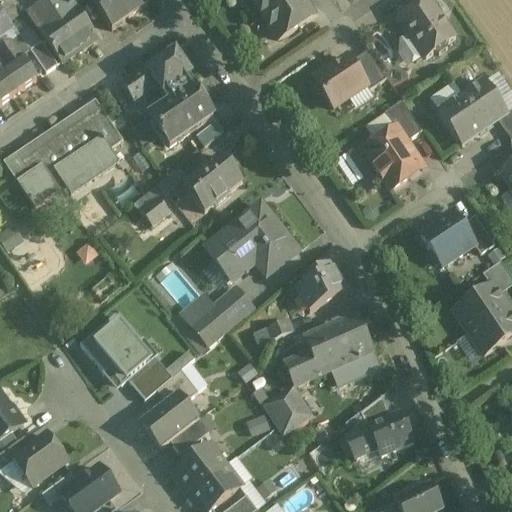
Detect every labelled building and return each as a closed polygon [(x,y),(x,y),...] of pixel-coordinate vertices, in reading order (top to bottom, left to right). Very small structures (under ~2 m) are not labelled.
[(0,0),(0,8),(5,16),(17,7),(12,0),(0,0)] [(95,43),(65,0),(51,0),(45,5),(78,55),(95,43)] [(128,21),(114,0),(89,0),(111,33),(128,21)] [(146,9),(139,0),(114,0),(128,21),(146,9)] [(247,0),(262,20),(291,0),(247,0)] [(300,0),(291,0),(262,20),(278,44),(314,19),(300,0)] [(404,0),(413,12),(428,2),(429,3),(433,0),(404,0)] [(413,12),(405,18),(399,17),(397,28),(403,29),(425,62),(433,57),(438,58),(447,53),(447,47),(455,42),(429,3),(428,2),(413,12)] [(78,55),(45,5),(27,17),(61,66),(78,55)] [(29,54),(20,39),(11,44),(22,60),(30,54),(29,54)] [(22,60),(11,44),(0,52),(0,61),(6,70),(2,73),(17,96),(17,97),(37,83),(22,60)] [(42,46),(41,47),(40,46),(29,54),(30,54),(45,77),(57,69),(42,46)] [(386,83),(367,55),(351,66),(367,90),(366,91),(369,95),(386,83)] [(175,56),(153,71),(151,67),(132,80),(144,99),(157,90),(162,98),(186,82),(190,79),(175,56)] [(347,61),(313,84),(315,85),(314,91),(317,96),(322,97),(333,113),(366,91),(367,90),(351,66),(347,61)] [(0,73),(0,107),(17,96),(2,73),(0,73)] [(144,99),(132,80),(121,87),(133,106),(144,99)] [(186,82),(162,98),(169,108),(149,122),(169,150),(212,121),(186,82)] [(507,117),(484,85),(461,101),(484,134),(497,125),(507,118),(507,117)] [(461,101),(438,116),(461,149),(484,134),(461,101)] [(95,104),(3,166),(34,212),(59,195),(57,192),(63,188),(71,200),(119,167),(110,154),(122,145),(95,104)] [(421,135),(401,105),(384,116),(395,133),(396,133),(405,146),(421,135)] [(511,113),(507,117),(507,118),(497,125),(510,144),(511,143),(511,113)] [(215,126),(196,140),(203,152),(222,136),(215,126)] [(405,146),(396,133),(395,133),(363,155),(390,195),(423,173),(405,146)] [(220,159),(188,186),(198,198),(192,202),(204,217),(213,210),(215,212),(230,199),(228,197),(242,186),(220,159)] [(511,167),(499,176),(511,194),(511,167)] [(178,172),(157,190),(163,197),(164,199),(186,182),(178,172)] [(157,190),(134,208),(140,216),(157,202),(163,197),(157,190)] [(157,202),(140,216),(151,230),(169,217),(157,202)] [(260,209),(205,253),(232,286),(255,268),(266,282),(298,256),(260,209)] [(453,216),(420,238),(431,254),(430,260),(435,268),(441,270),(442,271),(474,249),(475,249),(461,229),(453,216)] [(494,249),(474,220),(461,229),(475,249),(474,249),(480,258),(494,249)] [(6,252),(24,247),(19,231),(1,236),(6,252)] [(511,282),(500,265),(482,278),(490,290),(491,290),(498,299),(511,289),(511,282)] [(175,267),(158,282),(182,309),(198,294),(175,267)] [(330,269),(307,281),(310,286),(297,293),(309,316),(344,297),(330,269)] [(490,290),(454,315),(469,336),(506,311),(498,299),(491,290),(490,290)] [(214,309),(210,313),(228,335),(250,316),(232,294),(214,309)] [(204,297),(180,317),(190,329),(210,313),(214,309),(204,297)] [(511,320),(506,311),(469,336),(484,358),(511,339),(511,320)] [(210,313),(190,329),(209,351),(228,335),(210,313)] [(356,320),(304,343),(311,358),(320,379),(372,356),(356,320)] [(114,321),(79,350),(117,395),(127,386),(144,406),(156,396),(171,383),(153,363),(156,360),(144,345),(139,350),(114,321)] [(287,323),(257,336),(262,349),(292,336),(287,323)] [(311,358),(288,368),(297,390),(320,379),(311,358)] [(196,367),(187,371),(198,393),(207,389),(196,367)] [(197,397),(181,375),(171,383),(156,396),(165,407),(177,397),(185,407),(197,397)] [(292,392),(265,409),(283,438),(310,421),(292,392)] [(0,397),(0,445),(11,437),(23,428),(0,397)] [(165,407),(139,427),(160,454),(170,446),(198,424),(185,407),(177,397),(165,407)] [(382,401),(360,417),(367,433),(391,422),(382,401)] [(367,433),(345,442),(355,464),(377,454),(381,462),(412,448),(400,418),(367,433)] [(263,420),(250,425),(255,438),(268,433),(263,420)] [(198,424),(170,446),(180,459),(208,437),(198,424)] [(11,437),(0,445),(0,459),(18,447),(11,437)] [(48,440),(11,467),(30,492),(67,466),(48,440)] [(209,449),(173,477),(189,498),(225,470),(209,449)] [(225,470),(189,498),(199,511),(212,511),(241,490),(225,470)] [(77,488),(60,500),(61,501),(69,511),(97,511),(118,497),(99,472),(77,488)] [(70,478),(41,499),(49,510),(61,501),(60,500),(77,488),(70,478)] [(442,511),(430,488),(394,505),(397,511),(442,511)] [(259,511),(266,507),(256,494),(246,501),(254,511),(259,511)] [(245,500),(229,511),(254,511),(246,501),(245,500)]
